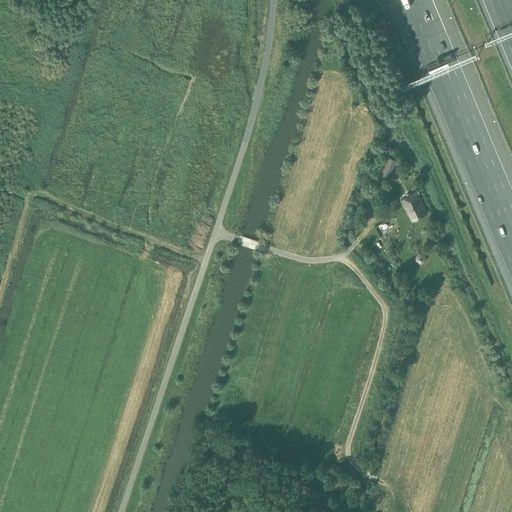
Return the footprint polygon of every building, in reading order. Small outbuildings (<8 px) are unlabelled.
[(379,172),(388,177),(398,160),(389,155),(379,172)] [(418,194),(420,193),(418,191),(401,200),(413,221),(428,213),(418,194)] [(420,264),(422,264),(424,264),(425,263),(426,261),(427,260),(427,258),(426,256),(425,255),(424,254),(422,253),(421,253),(419,254),(417,255),(416,256),(416,258),(416,259),(416,261),(417,262),(419,264),(420,264)] [(404,297),(413,303),(417,299),(408,292),(404,297)] [(345,489),(347,482),(336,479),(334,486),(345,489)] [(300,492),(319,498),(321,492),(302,485),(300,492)]
